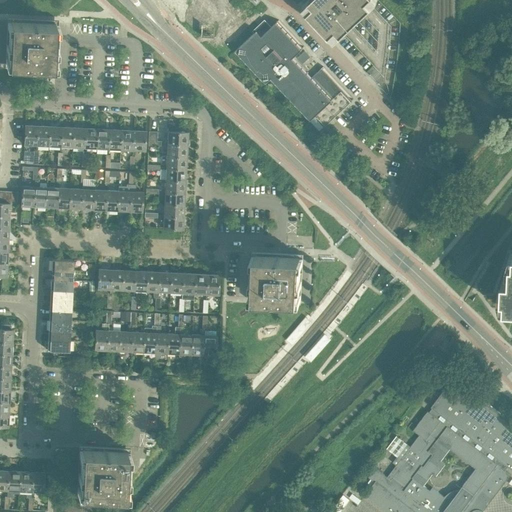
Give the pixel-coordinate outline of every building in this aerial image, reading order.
[(307,0),(303,5),(335,39),(376,0),(307,0)] [(56,69),(58,23),(58,20),(7,17),(5,67),(56,69)] [(312,78),(293,58),(304,47),(304,46),(302,48),(277,22),(279,20),(266,32),(261,27),(257,32),(256,31),(233,53),(233,54),(235,52),(264,83),(263,85),(263,86),(270,79),(309,120),(307,122),(308,123),(315,116),(324,126),(322,128),(323,128),(353,100),(353,99),(351,101),(322,69),(324,68),(323,67),(312,78)] [(37,145),(38,124),(37,124),(37,125),(34,125),(25,124),(25,123),(24,144),(37,145)] [(49,145),(50,125),(49,125),(38,125),(38,124),(37,145),(49,145)] [(61,146),(62,125),(61,125),(61,126),(50,125),(49,145),(61,146)] [(73,147),(74,126),(73,126),(73,127),(62,126),(62,125),(61,146),(73,147)] [(85,147),(86,126),(85,126),(85,127),(74,127),(74,126),(73,147),(85,147)] [(97,148),(98,127),(97,127),(97,128),(86,127),(86,126),(85,147),(97,148)] [(108,148),(109,127),(109,128),(98,128),(98,127),(97,148),(108,148)] [(120,149),(121,128),(121,129),(110,128),(110,127),(109,127),(108,148),(120,149)] [(132,149),(133,129),(122,129),(122,128),(121,128),(120,149),(132,149)] [(145,150),(145,129),(145,130),(134,129),(133,129),(132,149),(145,150)] [(157,141),(157,131),(148,131),(148,145),(154,145),(155,140),(157,141)] [(186,144),(187,133),(188,133),(188,132),(168,131),(167,144),(187,145),(187,144),(186,144)] [(186,156),(186,145),(187,145),(167,144),(167,155),(187,156),(186,156)] [(38,164),(38,157),(39,151),(34,151),(34,155),(24,155),(24,161),(34,162),(34,164),(38,164)] [(185,168),(186,157),(187,157),(187,156),(167,155),(166,167),(186,168),(185,168)] [(185,180),(185,169),(186,169),(186,168),(166,167),(165,179),(186,180),(185,180)] [(130,184),(133,184),(133,178),(128,178),(128,184),(126,184),(126,186),(119,186),(119,190),(118,211),(118,210),(129,210),(129,211),(130,184)] [(45,207),(46,186),(40,186),(39,179),(37,179),(35,179),(34,186),(33,207),(34,207),(34,206),(45,206),(45,207)] [(184,192),(184,181),(186,181),(186,180),(165,179),(165,192),(185,193),(185,192),(184,192)] [(142,211),(143,191),(135,191),(135,184),(133,184),(130,184),(129,211),(130,210),(141,211),(142,211)] [(33,207),(34,186),(22,185),(21,206),(22,206),(22,205),(33,206),(33,207)] [(58,208),(59,187),(46,186),(45,207),(46,207),(46,206),(57,207),(57,208),(58,208)] [(70,208),(71,187),(59,187),(58,208),(58,207),(69,207),(69,208),(70,208)] [(81,209),(82,188),(71,187),(70,208),(70,207),(81,208),(81,209)] [(94,209),(95,189),(82,188),(81,209),(82,209),(82,208),(93,209),(94,209)] [(105,210),(106,189),(95,189),(94,209),(105,209),(105,210)] [(118,211),(119,190),(106,189),(105,210),(106,210),(106,209),(117,210),(117,211),(118,211)] [(183,204),(184,193),(185,193),(165,192),(164,203),(184,204),(183,204)] [(9,215),(10,204),(11,204),(11,203),(5,203),(0,202),(0,214),(10,215),(9,215)] [(183,216),(183,205),(184,205),(184,204),(164,203),(164,215),(184,216),(183,216)] [(0,226),(8,227),(9,219),(9,216),(10,216),(10,215),(0,214),(0,226)] [(182,228),(183,217),(184,217),(184,216),(164,215),(163,228),(183,229),(183,228),(182,228)] [(8,239),(8,227),(0,226),(0,238),(9,239),(8,239)] [(0,250),(7,251),(8,243),(8,240),(9,240),(9,239),(0,238),(0,250)] [(301,303),(303,257),(303,254),(252,251),(250,300),(301,303)] [(511,253),(510,253),(506,263),(506,272),(509,272),(509,280),(502,280),(501,289),(498,289),(498,298),(500,308),(511,308),(511,253)] [(73,270),(73,260),(51,259),(51,269),(73,270)] [(110,289),(111,269),(111,270),(99,269),(99,268),(98,288),(110,289)] [(72,280),(73,270),(51,269),(50,279),(72,280)] [(122,289),(123,270),(122,270),(111,270),(111,269),(110,289),(122,289)] [(134,290),(135,270),(134,270),(134,271),(123,270),(122,289),(134,290)] [(146,291),(147,271),(146,271),(135,271),(135,270),(134,290),(146,291)] [(158,298),(158,291),(159,271),(158,271),(158,272),(147,271),(146,291),(153,291),(153,298),(155,298),(158,298)] [(170,292),(171,272),(170,272),(159,272),(159,271),(158,291),(170,292)] [(182,292),(183,272),(182,272),(182,273),(171,272),(170,292),(182,292)] [(194,293),(195,273),(194,273),(183,273),(183,272),(182,292),(182,299),(179,299),(179,305),(184,305),(184,300),(188,300),(188,293),(194,293)] [(206,294),(207,273),(206,273),(206,274),(195,273),(194,293),(206,294)] [(218,294),(219,274),(219,275),(207,274),(207,273),(206,294),(218,294)] [(72,290),(72,280),(50,279),(50,289),(72,290)] [(71,300),(72,290),(50,289),(49,299),(71,300)] [(49,309),(71,310),(71,300),(49,299),(49,309)] [(70,320),(71,310),(49,309),(48,319),(70,320)] [(111,323),(111,317),(106,317),(106,323),(104,323),(103,330),(96,330),(95,350),(95,349),(107,349),(107,350),(108,330),(108,323),(111,323)] [(135,325),(135,318),(131,318),(130,324),(129,324),(127,331),(120,331),(119,351),(119,350),(131,350),(131,351),(132,331),(131,331),(132,324),(135,325)] [(70,330),(70,320),(48,319),(48,329),(70,330)] [(156,326),(159,326),(159,319),(154,319),(154,325),(151,325),(151,328),(145,327),(145,332),(144,332),(143,352),(143,351),(151,351),(154,351),(154,352),(155,352),(156,326)] [(183,327),(183,321),(178,320),(178,327),(176,327),(175,333),(168,333),(167,353),(167,352),(179,352),(178,353),(179,353),(180,333),(180,327),(183,327)] [(0,341),(12,342),(11,342),(12,330),(13,330),(11,330),(11,325),(1,324),(1,329),(0,329),(0,341)] [(166,353),(167,353),(168,333),(161,333),(162,326),(159,326),(156,326),(155,352),(156,351),(159,352),(166,352),(166,353)] [(69,340),(70,330),(48,329),(47,339),(69,340)] [(119,351),(120,331),(108,330),(107,350),(108,350),(108,349),(119,350),(119,351)] [(143,352),(144,332),(132,331),(131,351),(131,350),(142,351),(142,352),(143,352)] [(191,354),(192,334),(180,333),(179,353),(179,352),(183,353),(190,353),(190,354),(191,354)] [(203,354),(204,334),(192,334),(191,354),(191,353),(202,353),(202,354),(203,354)] [(215,355),(216,335),(204,334),(203,354),(203,353),(214,354),(214,355),(215,355)] [(69,351),(69,340),(47,339),(47,350),(69,351)] [(0,353),(11,354),(11,345),(11,342),(12,342),(0,341),(0,353)] [(10,366),(11,354),(0,353),(0,365),(11,366),(10,366)] [(0,377),(10,378),(10,369),(10,367),(11,367),(11,366),(0,365),(0,377)] [(9,390),(10,378),(0,377),(0,389),(10,390),(9,390)] [(481,511),(511,475),(504,470),(508,466),(511,468),(511,422),(453,377),(431,407),(432,408),(429,412),(428,411),(413,430),(419,435),(387,477),(379,471),(375,468),(368,477),(375,482),(365,494),(366,494),(378,502),(377,503),(378,503),(390,511),(389,511),(390,511),(481,511)] [(0,401),(8,402),(9,393),(9,390),(10,390),(0,389),(0,401)] [(8,414),(8,402),(0,401),(0,413),(9,414),(8,414)] [(7,425),(8,417),(8,414),(9,414),(0,413),(0,426),(8,426),(8,425),(7,425)] [(127,497),(128,473),(130,448),(79,445),(76,494),(127,497)] [(0,489),(7,490),(8,471),(8,470),(0,469),(0,489)] [(19,491),(20,471),(8,470),(8,471),(7,490),(19,491)] [(32,491),(32,472),(32,471),(20,471),(19,491),(19,494),(26,494),(26,498),(29,498),(29,497),(31,498),(31,491),(32,491)] [(44,492),(45,473),(45,472),(32,471),(32,472),(32,491),(44,492)]
